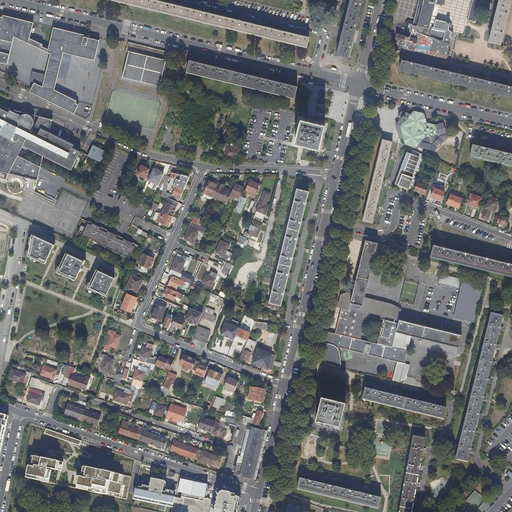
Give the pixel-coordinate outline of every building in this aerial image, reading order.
[(179,6),(164,2),(160,1),(156,1),(154,0),(111,0),(306,47),(308,37),(299,35),(296,34),(280,31),(277,30),(261,26),(257,25),(241,21),(237,20),(222,16),(218,16),(203,12),(199,11),(183,7),(179,6)] [(349,57),(362,0),(350,0),(337,55),(349,57)] [(422,0),(416,26),(429,29),(430,27),(434,28),(436,19),(440,4),(444,5),(445,0),(422,0)] [(476,22),(481,0),(472,0),(467,20),(476,22)] [(501,41),(510,0),(498,0),(496,8),(495,12),(492,27),(491,31),(489,41),(501,44),(501,41)] [(0,62),(7,64),(13,36),(47,52),(50,53),(45,74),(55,76),(52,88),(43,84),(42,86),(34,82),(29,92),(74,113),(78,104),(75,103),(76,101),(54,90),(59,70),(63,53),(95,60),(99,41),(84,37),(85,35),(70,31),(53,27),(48,49),(35,43),(36,41),(29,38),(33,22),(11,17),(2,15),(2,18),(0,17),(0,62)] [(449,43),(451,31),(446,30),(447,22),(436,19),(434,28),(430,27),(429,29),(416,26),(412,25),(409,37),(407,49),(415,51),(415,49),(430,51),(433,52),(440,53),(440,54),(447,56),(450,43),(449,43)] [(407,49),(409,37),(401,35),(398,47),(407,49)] [(159,87),(166,62),(168,63),(171,52),(128,42),(125,53),(128,54),(122,78),(124,78),(127,79),(129,80),(155,86),(157,86),(159,87)] [(283,83),(267,79),(262,78),(245,74),(241,73),(224,69),(219,68),(203,63),(198,62),(189,60),(186,72),(294,98),(297,86),(288,84),(283,83)] [(511,86),(506,85),(491,81),(487,81),(472,77),(468,76),(452,72),(448,71),(434,67),(429,66),(413,63),(409,62),(402,60),(399,70),(511,96),(511,86)] [(52,88),(55,76),(45,74),(32,71),(30,80),(34,82),(42,86),(43,84),(52,88)] [(31,163),(19,156),(17,155),(22,145),(24,146),(26,147),(26,148),(36,153),(54,162),(70,171),(80,152),(72,148),(73,145),(49,133),(52,122),(53,120),(40,116),(35,126),(40,128),(37,136),(31,132),(29,131),(32,126),(33,124),(34,122),(34,120),(33,118),(31,115),(29,114),(26,113),(25,113),(24,113),(21,115),(16,112),(10,110),(10,109),(0,105),(0,170),(6,172),(35,181),(36,179),(39,168),(39,167),(31,163)] [(446,137),(442,123),(435,125),(425,123),(423,114),(414,112),(411,115),(407,114),(407,112),(402,111),(400,113),(398,115),(400,120),(402,121),(402,123),(401,123),(400,129),(401,129),(400,131),(397,131),(399,138),(404,139),(406,144),(415,147),(417,145),(419,147),(433,150),(446,137)] [(318,149),(325,125),(301,119),(295,143),(302,145),(312,147),(318,149)] [(393,140),(381,137),(360,220),(371,223),(374,212),(376,206),(381,185),(383,179),(388,159),(390,153),(393,140)] [(240,150),(241,149),(228,146),(229,144),(224,143),(222,149),(227,151),(226,156),(238,159),(240,150)] [(511,153),(506,152),(502,151),(485,147),(481,146),(472,144),(469,155),(511,165),(511,153)] [(101,162),(106,152),(93,145),(86,159),(93,162),(94,159),(101,162)] [(411,191),(425,156),(412,151),(411,152),(409,151),(408,150),(394,185),(403,188),(407,190),(411,191)] [(147,174),(149,169),(141,165),(137,174),(147,179),(150,175),(147,174)] [(158,185),(163,174),(153,169),(150,175),(147,179),(147,180),(158,185)] [(178,202),(188,178),(187,176),(172,173),(171,177),(176,179),(173,185),(176,186),(172,195),(165,192),(159,190),(157,194),(162,196),(168,198),(178,202)] [(255,195),(260,184),(250,180),(245,191),(255,195)] [(213,196),(218,185),(209,181),(202,196),(212,200),(213,196)] [(425,195),(428,186),(418,182),(414,191),(425,195)] [(230,198),(232,191),(223,188),(224,185),(219,183),(218,185),(213,196),(227,203),(230,198)] [(239,199),(244,188),(235,184),(232,191),(230,198),(233,199),(234,197),(239,199)] [(292,257),(296,242),(297,238),(300,225),(301,221),(305,206),(306,202),(308,191),(297,188),(269,302),(280,305),(283,295),(284,291),(287,277),(288,273),(291,261),(292,257)] [(441,201),(444,192),(434,188),(431,197),(441,201)] [(265,215),(269,206),(266,204),(270,193),(264,191),(259,203),(256,210),(257,211),(255,215),(263,219),(264,214),(265,215)] [(458,208),(462,199),(450,194),(447,204),(458,208)] [(478,210),(482,199),(470,194),(467,204),(469,205),(468,207),(478,210)] [(495,212),(499,200),(490,197),(482,217),(488,220),(491,210),(495,212)] [(172,216),(178,202),(168,198),(167,203),(166,202),(162,212),(164,213),(172,216)] [(168,226),(172,216),(164,213),(163,215),(160,214),(157,221),(168,226)] [(263,224),(261,223),(263,219),(255,215),(247,233),(245,232),(244,235),(250,238),(251,235),(257,237),(263,224)] [(506,227),(509,219),(502,217),(498,216),(496,222),(499,223),(499,225),(502,226),(502,225),(506,227)] [(200,226),(204,218),(200,217),(199,220),(193,218),(191,222),(200,226)] [(101,244),(107,231),(88,222),(82,235),(101,244)] [(194,241),(198,231),(201,232),(203,227),(200,226),(191,222),(189,226),(189,227),(183,239),(190,242),(189,244),(194,246),(196,242),(194,241)] [(130,258),(136,245),(107,231),(101,244),(130,258)] [(53,245),(31,235),(27,256),(44,264),(53,245)] [(244,245),(246,240),(239,237),(237,242),(244,245)] [(225,254),(229,244),(220,240),(215,253),(221,255),(221,257),(226,259),(227,256),(225,254)] [(392,347),(396,332),(411,335),(441,343),(458,347),(461,335),(432,329),(417,325),(398,320),(398,321),(394,320),(397,309),(393,307),(389,305),(386,304),(363,298),(366,286),(372,262),(376,243),(366,240),(364,245),(362,255),(356,278),(352,295),(347,294),(347,299),(345,298),(344,294),(342,296),(340,298),(338,305),(342,305),(335,334),(325,332),(322,343),(318,357),(318,359),(318,361),(338,366),(339,365),(340,363),(341,361),(341,359),(342,357),(341,355),(341,353),(340,351),(339,349),(338,349),(337,348),(339,347),(363,353),(363,352),(367,353),(367,354),(383,358),(397,362),(404,363),(407,351),(392,347)] [(386,259),(389,246),(376,243),(372,262),(379,263),(380,257),(386,259)] [(511,263),(506,262),(489,258),(484,257),(468,253),(464,252),(447,248),(442,247),(433,245),(431,256),(511,276),(511,263)] [(75,281),(79,271),(81,272),(82,269),(80,268),(84,262),(65,253),(56,272),(75,281)] [(149,269),(153,258),(142,253),(138,264),(141,265),(139,270),(144,272),(146,267),(149,269)] [(180,273),(185,261),(188,261),(189,259),(183,256),(181,259),(176,256),(170,269),(171,270),(169,274),(172,276),(180,279),(182,274),(180,273)] [(229,274),(231,270),(234,266),(224,262),(222,266),(221,270),(229,274)] [(114,279),(96,270),(87,289),(105,298),(114,279)] [(212,286),(217,274),(211,271),(209,275),(206,274),(202,282),(212,286)] [(458,288),(460,279),(440,274),(438,284),(458,288)] [(138,287),(141,279),(132,275),(126,289),(137,294),(139,288),(138,287)] [(186,282),(180,279),(172,276),(167,287),(175,291),(178,284),(184,287),(186,282)] [(473,323),(483,286),(463,281),(453,318),(473,323)] [(179,298),(181,294),(175,291),(167,287),(165,293),(168,295),(167,297),(174,301),(176,297),(179,298)] [(228,300),(218,296),(210,292),(207,299),(225,307),(228,300)] [(130,312),(136,298),(127,294),(126,297),(121,308),(130,312)] [(160,321),(165,308),(155,304),(150,316),(160,321)] [(215,310),(205,306),(203,311),(213,315),(215,310)] [(197,324),(200,317),(202,313),(190,308),(185,319),(197,324)] [(213,322),(216,316),(213,315),(203,311),(202,313),(200,317),(213,322)] [(253,326),(255,321),(245,312),(237,331),(240,332),(242,327),(250,331),(251,331),(253,326)] [(486,382),(487,378),(490,366),(492,361),(495,348),(496,344),(499,331),(500,326),(503,316),(491,313),(486,334),(480,359),(474,382),(467,412),(460,438),(455,459),(467,462),(469,451),(470,447),(473,434),(475,429),(478,417),(479,413),(482,400),(483,395),(486,382)] [(181,328),(184,321),(175,316),(171,325),(181,329),(181,328)] [(167,327),(170,319),(165,317),(162,325),(167,327)] [(234,340),(238,327),(225,321),(220,334),(225,336),(234,340)] [(264,330),(266,323),(258,322),(257,322),(255,327),(264,330)] [(205,343),(210,331),(197,326),(194,333),(192,338),(205,343)] [(247,339),(250,331),(242,327),(240,332),(239,335),(247,339)] [(116,352),(121,336),(114,333),(114,332),(109,330),(108,333),(111,334),(106,349),(116,352)] [(407,351),(411,335),(396,332),(392,347),(407,351)] [(154,359),(150,358),(153,346),(147,344),(146,348),(142,347),(140,356),(139,361),(155,366),(158,358),(154,357),(154,359)] [(248,361),(253,348),(245,345),(240,358),(248,361)] [(236,356),(239,352),(232,347),(227,353),(233,357),(235,354),(236,356)] [(272,370),(275,355),(268,353),(257,349),(254,358),(257,359),(257,360),(259,361),(258,365),(267,369),(272,370)] [(110,373),(114,360),(107,357),(107,356),(102,354),(101,358),(104,359),(100,370),(110,373)] [(195,372),(199,363),(199,362),(195,361),(195,360),(183,355),(179,365),(183,367),(182,369),(187,371),(188,369),(195,372)] [(170,370),(173,362),(164,358),(164,359),(159,357),(158,358),(155,366),(164,370),(165,368),(170,370)] [(404,363),(397,362),(392,381),(400,383),(407,380),(407,377),(410,365),(404,363)] [(203,378),(207,367),(199,363),(195,372),(194,374),(203,378)] [(54,379),(56,374),(58,375),(61,368),(58,367),(57,369),(43,365),(40,375),(54,379)] [(72,380),(76,369),(69,366),(65,378),(72,380)] [(142,382),(147,368),(141,367),(139,371),(135,370),(133,379),(142,382)] [(27,379),(30,372),(26,371),(26,373),(13,368),(10,378),(23,382),(24,378),(27,379)] [(217,388),(222,375),(209,370),(204,383),(217,388)] [(166,397),(171,384),(173,384),(177,375),(169,372),(160,395),(166,397)] [(86,379),(74,375),(70,386),(86,391),(90,379),(86,377),(86,379)] [(233,393),(238,382),(227,378),(223,389),(233,393)] [(262,403),(265,390),(250,387),(248,400),(262,403)] [(134,402),(138,388),(137,388),(136,391),(134,391),(133,393),(130,392),(129,395),(116,390),(113,400),(126,405),(128,399),(134,402)] [(434,405),(417,401),(414,400),(395,396),(391,395),(377,391),(373,390),(365,389),(362,400),(387,406),(422,414),(443,419),(446,408),(437,406),(434,405)] [(43,399),(45,394),(41,392),(40,395),(30,392),(27,401),(39,405),(41,399),(43,399)] [(220,405),(221,402),(220,401),(221,399),(214,396),(210,406),(215,408),(215,409),(216,409),(218,404),(220,405)] [(339,429),(345,406),(321,401),(316,424),(339,429)] [(182,420),(184,414),(172,410),(171,409),(174,403),(171,402),(165,418),(177,422),(179,419),(182,420)] [(162,417),(166,407),(152,403),(150,409),(155,411),(154,414),(162,417)] [(81,420),(85,410),(70,405),(67,411),(71,413),(70,416),(81,420)] [(98,422),(100,416),(88,411),(90,407),(86,406),(85,410),(81,420),(93,424),(94,421),(98,422)] [(255,425),(259,412),(254,410),(251,419),(233,414),(232,418),(237,420),(242,421),(255,425)] [(0,454),(8,416),(0,412),(0,454)] [(225,429),(214,425),(215,422),(201,417),(198,427),(200,428),(200,429),(211,432),(211,434),(224,438),(225,432),(228,432),(229,427),(226,426),(225,429)] [(236,427),(237,420),(232,418),(230,417),(227,417),(226,421),(227,424),(236,427)] [(138,439),(141,430),(138,429),(128,425),(129,423),(125,421),(123,426),(125,427),(123,434),(138,439)] [(163,448),(166,439),(158,436),(159,433),(156,432),(155,435),(151,433),(145,432),(146,429),(142,427),(141,430),(138,439),(163,448)] [(252,479),(263,430),(252,428),(251,430),(250,435),(249,438),(248,443),(247,445),(246,450),(246,451),(244,457),(243,462),(237,460),(233,474),(252,479)] [(81,441),(45,429),(43,434),(79,446),(81,441)] [(254,482),(266,431),(263,430),(252,479),(251,482),(254,482)] [(419,487),(420,483),(417,482),(419,469),(422,470),(423,466),(420,466),(423,452),(425,453),(426,449),(423,448),(425,439),(413,436),(408,464),(402,496),(399,511),(411,511),(413,503),(416,503),(417,499),(414,499),(416,486),(419,487)] [(198,449),(174,441),(172,447),(184,451),(183,455),(192,458),(195,459),(198,449)] [(212,461),(213,455),(198,449),(195,459),(197,460),(198,460),(207,463),(208,460),(212,461)] [(62,462),(30,455),(25,478),(49,483),(51,470),(60,471),(62,462)] [(217,467),(220,459),(216,458),(217,456),(213,455),(212,461),(208,460),(207,463),(217,467)] [(131,476),(80,465),(74,487),(126,499),(131,476)] [(349,490),(332,486),(328,485),(313,481),(309,480),(300,478),(297,489),(319,494),(355,503),(377,509),(380,498),(372,496),(368,495),(353,491),(349,490)] [(214,511),(217,501),(204,499),(207,484),(179,479),(175,497),(161,493),(163,482),(149,479),(147,490),(136,488),(132,500),(172,509),(171,511),(214,511)] [(235,511),(239,497),(219,493),(217,501),(214,511),(235,511)]
